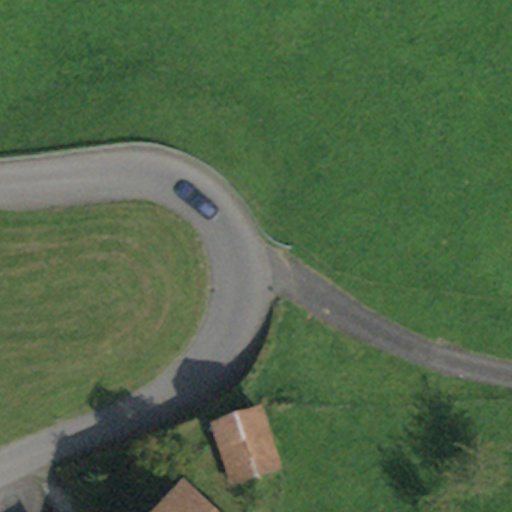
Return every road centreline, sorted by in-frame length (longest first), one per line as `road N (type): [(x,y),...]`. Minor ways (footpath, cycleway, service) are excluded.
road 1 (unclassified): [(0,182),(126,170),(159,176),(204,198),(230,231),(240,264),(233,318),(208,365),(162,402),(0,475)]
road 2 (track): [(240,264),(511,367)]
